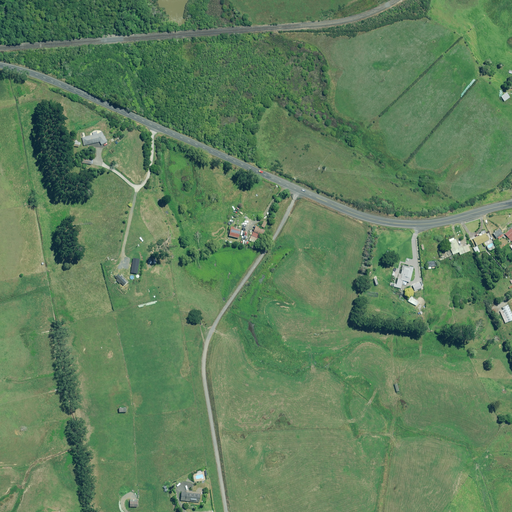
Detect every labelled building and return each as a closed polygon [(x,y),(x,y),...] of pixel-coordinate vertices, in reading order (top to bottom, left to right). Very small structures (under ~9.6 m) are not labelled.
[(510,97),(506,93),(501,97),(504,101),(510,97)] [(105,143),(103,132),(97,134),(82,138),(83,145),(100,141),(100,144),(105,143)] [(234,227),(231,226),(229,236),(238,238),(240,230),(233,229),(234,227)] [(255,226),(253,231),(249,241),(259,245),(263,236),(265,230),(255,226)] [(504,235),(499,229),(493,233),(496,238),(497,237),(499,239),(504,235)] [(473,246),(482,242),(484,246),(492,243),(491,239),(488,232),(470,240),(473,246)] [(459,246),(455,237),(448,240),(450,244),(448,244),(452,255),(458,252),(460,255),(470,251),(468,245),(463,247),(462,245),(459,246)] [(436,268),(435,260),(427,262),(428,269),(436,268)] [(402,280),(410,282),(413,268),(402,265),(401,270),(402,270),(401,274),(402,274),(401,278),(398,277),(397,280),(396,279),(395,282),(396,283),(396,285),(394,284),(393,287),(400,289),(402,280)] [(418,302),(410,297),(408,301),(416,306),(418,302)] [(511,319),(511,313),(508,305),(502,308),(503,310),(500,311),(505,323),(511,319)] [(200,494),(181,492),(180,500),(199,502),(200,494)]
